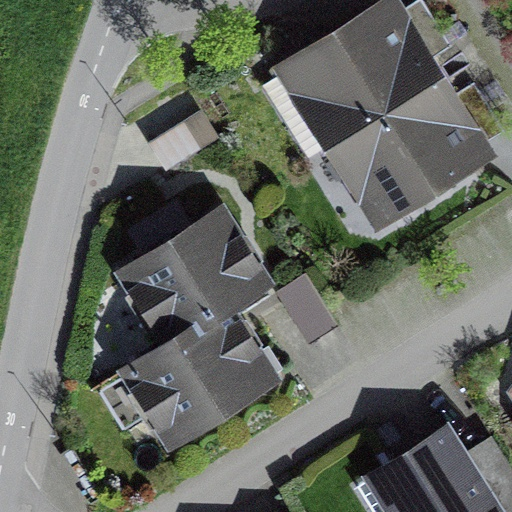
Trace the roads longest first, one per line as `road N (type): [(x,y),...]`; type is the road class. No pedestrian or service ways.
road 1 (residential): [(0,508),(66,188),(120,0)]
road 2 (residential): [(173,511),(511,283)]
